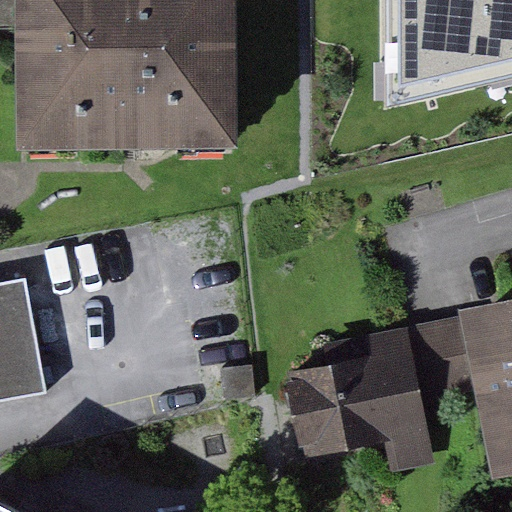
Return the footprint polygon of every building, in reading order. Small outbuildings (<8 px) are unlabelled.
[(244,0),(31,0),(36,134),(249,127),(244,0)] [(503,0),(350,0),(352,46),(505,41),(503,0)] [(0,389),(55,380),(37,278),(0,284),(0,389)] [(511,462),(511,297),(472,306),(475,322),(308,356),(334,485),(451,461),(440,406),(486,397),(500,465),(511,462)] [(48,511),(0,487),(0,511),(48,511)]
